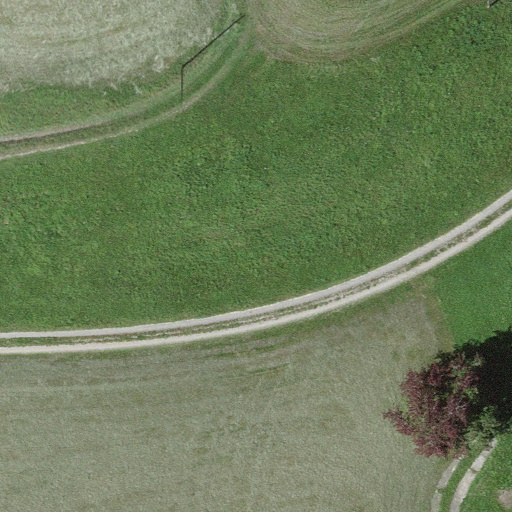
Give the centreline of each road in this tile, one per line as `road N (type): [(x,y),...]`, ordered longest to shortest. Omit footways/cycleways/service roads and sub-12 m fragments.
road 1 (track): [(0,346),(126,345),(362,296),(511,204)]
road 2 (track): [(229,0),(218,58),(135,122),(0,146)]
